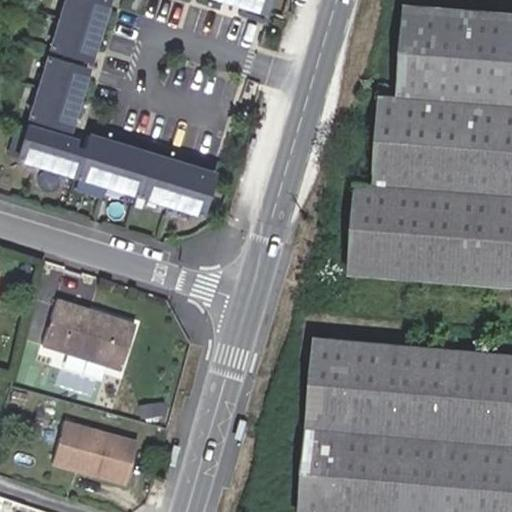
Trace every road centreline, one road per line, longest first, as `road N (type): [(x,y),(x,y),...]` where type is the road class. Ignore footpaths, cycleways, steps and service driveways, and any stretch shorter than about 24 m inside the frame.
road 1 (residential): [(343,0),(250,300)]
road 2 (residential): [(250,300),(0,222)]
road 3 (residential): [(250,300),(191,511)]
